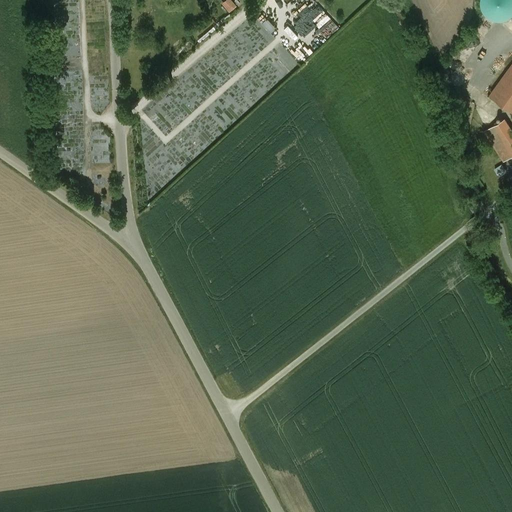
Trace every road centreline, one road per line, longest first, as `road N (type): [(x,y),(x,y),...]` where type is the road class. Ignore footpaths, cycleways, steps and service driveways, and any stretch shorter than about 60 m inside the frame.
road 1 (unclassified): [(277,511),(131,244)]
road 2 (unclassified): [(113,0),(131,244)]
road 3 (unclassified): [(131,244),(0,151)]
